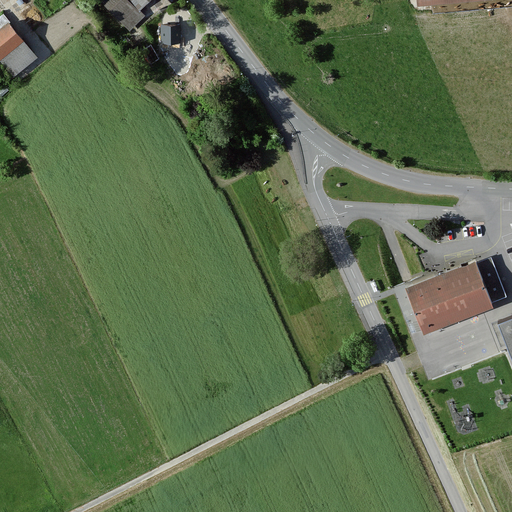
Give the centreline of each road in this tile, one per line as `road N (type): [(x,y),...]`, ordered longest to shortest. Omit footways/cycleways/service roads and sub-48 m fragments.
road 1 (tertiary): [(323,141),(313,168),(316,192),(461,511)]
road 2 (track): [(76,511),(389,352)]
road 3 (tertiary): [(323,141),(411,181),(511,189)]
road 4 (tertiary): [(201,0),(323,141)]
